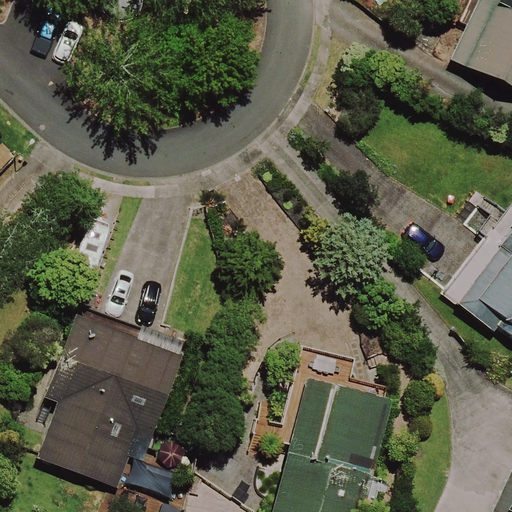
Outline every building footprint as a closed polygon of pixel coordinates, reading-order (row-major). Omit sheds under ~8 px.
[(511,0),(475,0),(445,65),(511,96),(511,0)] [(511,221),(501,236),(493,231),(443,300),(511,350),(511,221)] [(174,350),(73,317),(25,462),(109,490),(123,449),(139,455),(174,350)] [(354,511),(383,409),(298,386),(263,511),(354,511)] [(491,511),(511,511),(511,470),(491,511)]
